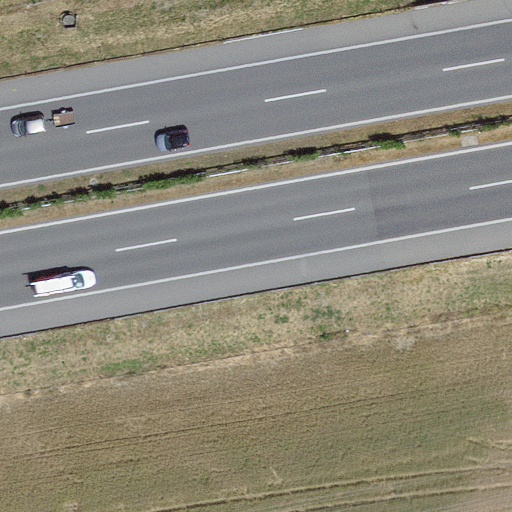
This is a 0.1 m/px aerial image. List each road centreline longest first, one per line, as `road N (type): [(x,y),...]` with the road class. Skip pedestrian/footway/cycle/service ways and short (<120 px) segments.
road 1 (motorway): [(511,59),(0,148)]
road 2 (motorway): [(0,271),(511,183)]
